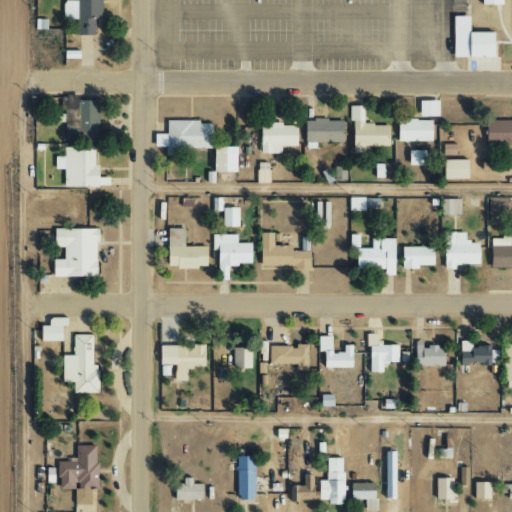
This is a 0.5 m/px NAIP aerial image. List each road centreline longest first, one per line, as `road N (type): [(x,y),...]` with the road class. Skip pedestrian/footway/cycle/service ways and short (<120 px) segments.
road 1 (residential): [(142,511),(145,0)]
road 2 (residential): [(511,302),(21,303)]
road 3 (residential): [(47,87),(511,84)]
